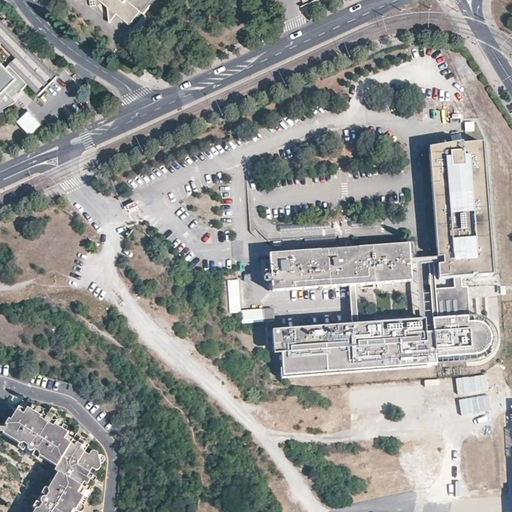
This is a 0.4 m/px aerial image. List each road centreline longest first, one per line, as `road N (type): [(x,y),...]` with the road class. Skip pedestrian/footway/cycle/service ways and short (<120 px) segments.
road 1 (residential): [(0,385),(64,399),(110,444),(110,511)]
road 2 (residential): [(0,173),(157,102)]
road 3 (residential): [(157,102),(67,49),(21,0)]
road 4 (residential): [(157,102),(295,38)]
